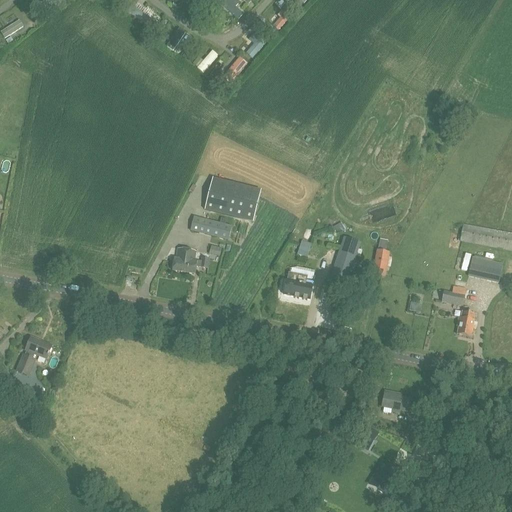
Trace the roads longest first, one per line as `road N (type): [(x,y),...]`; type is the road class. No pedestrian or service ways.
road 1 (primary): [(366,350),(0,278)]
road 2 (track): [(289,335),(188,511)]
